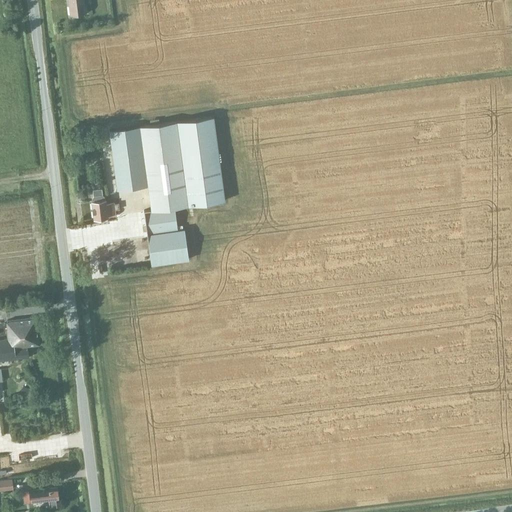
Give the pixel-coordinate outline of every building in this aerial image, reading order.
[(68,0),(71,16),(86,14),(84,0),(68,0)] [(148,242),(149,242),(152,265),(189,259),(185,229),(178,230),(174,207),(225,200),(214,116),(109,130),(117,190),(148,186),(151,210),(144,211),(148,242)] [(93,200),(93,202),(92,202),(94,219),(108,217),(108,216),(115,215),(114,203),(106,204),(106,200),(105,200),(105,199),(104,197),(102,196),(94,197),(93,198),(93,200)] [(7,321),(8,329),(7,329),(8,339),(0,340),(0,360),(29,357),(28,347),(40,345),(36,317),(7,321)] [(22,387),(20,396),(28,398),(31,389),(22,387)] [(0,481),(0,490),(12,489),(11,480),(0,481)] [(31,502),(48,500),(49,507),(58,506),(57,499),(59,499),(57,486),(29,490),(31,502)]
